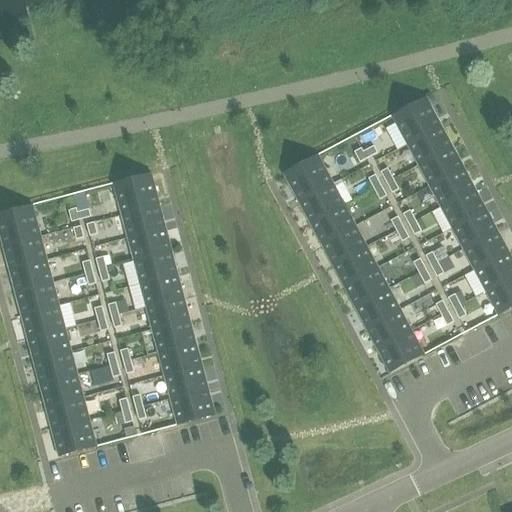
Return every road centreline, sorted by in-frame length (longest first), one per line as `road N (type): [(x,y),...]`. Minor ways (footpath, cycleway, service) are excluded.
road 1 (residential): [(241,511),(224,450),(0,511)]
road 2 (residential): [(511,349),(408,404),(445,474)]
